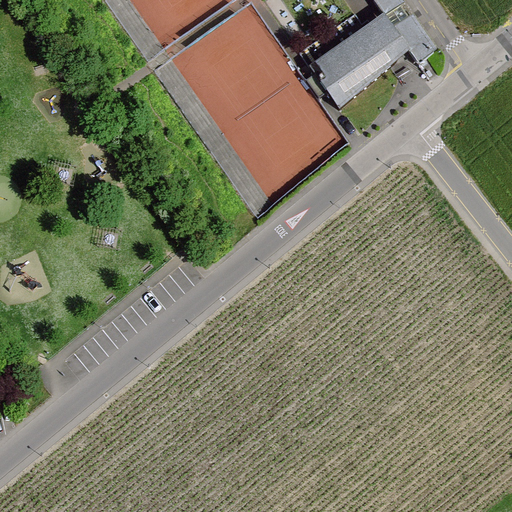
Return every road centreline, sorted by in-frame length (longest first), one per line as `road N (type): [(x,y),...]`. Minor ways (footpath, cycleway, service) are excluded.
road 1 (residential): [(0,465),(412,124)]
road 2 (residential): [(412,124),(511,251)]
